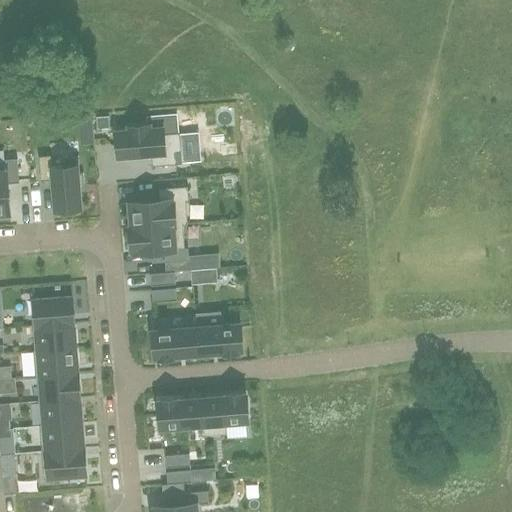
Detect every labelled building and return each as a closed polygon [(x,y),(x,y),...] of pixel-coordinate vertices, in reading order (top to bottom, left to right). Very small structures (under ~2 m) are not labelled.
[(129,130),(116,131),(118,156),(151,154),(152,165),(176,164),(175,152),(181,152),(179,133),(163,134),(163,127),(150,128),(150,125),(128,126),(129,130)] [(51,155),(38,156),(40,180),(52,179),(55,209),(80,207),(79,187),(84,187),(83,172),(78,173),(76,156),(51,158),(51,155)] [(5,167),(0,167),(0,213),(9,213),(7,183),(19,182),(17,158),(4,159),(5,167)] [(131,226),(129,227),(129,228),(183,223),(187,223),(185,199),(189,198),(188,186),(159,188),(160,200),(129,203),(131,226)] [(183,223),(129,228),(131,250),(133,250),(133,252),(163,250),(164,262),(189,261),(188,248),(185,248),(183,223)] [(165,272),(150,273),(151,285),(175,284),(174,272),(165,272)] [(175,288),(151,289),(152,302),(157,301),(176,300),(175,288)] [(73,323),(71,296),(34,299),(36,325),(73,322),(73,323)] [(75,347),(73,323),(73,322),(36,325),(38,349),(38,350),(75,347)] [(242,349),(239,323),(196,326),(198,352),(224,350),(224,351),(238,350),(238,349),(242,349)] [(198,352),(196,326),(153,330),(155,356),(159,356),(173,355),(173,354),(198,352)] [(77,371),(75,347),(38,350),(38,349),(33,350),(35,377),(40,376),(40,375),(60,374),(77,372),(77,371)] [(77,371),(77,372),(60,374),(40,375),(40,376),(42,401),(79,398),(77,371)] [(228,395),(202,397),(204,423),(205,435),(227,433),(226,421),(248,420),(245,394),(242,394),(242,393),(228,394),(228,395)] [(204,423),(202,397),(176,399),(162,400),(162,401),(158,401),(161,427),(204,423)] [(81,422),(79,398),(42,401),(44,425),(81,422)] [(0,421),(0,429),(10,428),(9,420),(0,421)] [(83,447),(81,422),(44,425),(39,425),(41,451),(83,447)] [(0,437),(10,436),(10,428),(0,429),(0,437)] [(83,447),(41,451),(43,477),(85,474),(83,447)] [(189,453),(165,455),(166,467),(190,465),(189,453)] [(15,493),(12,454),(0,454),(0,461),(3,494),(15,493)] [(190,469),(166,471),(167,483),(191,482),(190,469)] [(201,511),(201,504),(201,503),(208,502),(207,490),(183,492),(184,504),(154,507),(154,509),(152,509),(152,511),(201,511)]
